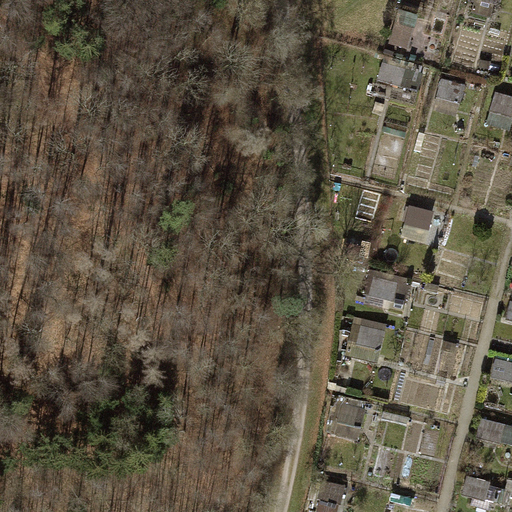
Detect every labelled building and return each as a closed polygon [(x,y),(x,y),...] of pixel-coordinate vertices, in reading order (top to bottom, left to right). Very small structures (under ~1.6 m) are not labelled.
[(437,25),(438,0),(408,0),(408,25),(437,25)] [(437,107),(460,115),(469,85),(446,78),(437,107)] [(490,122),(511,126),(511,94),(496,92),(490,122)] [(494,375),(511,379),(511,358),(499,355),(494,375)] [(511,421),(483,418),(481,437),(511,440),(511,421)] [(466,492),(488,498),(493,478),(470,473),(466,492)]
